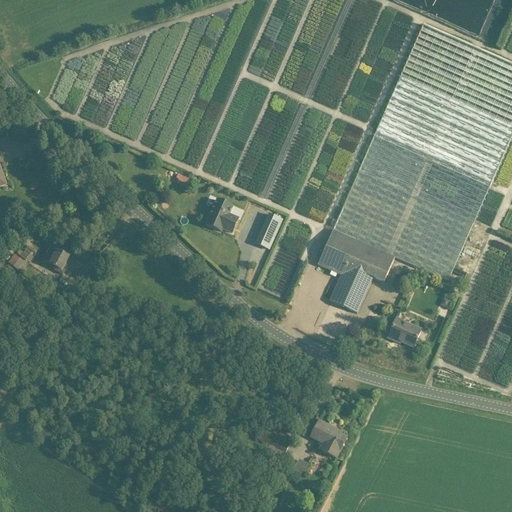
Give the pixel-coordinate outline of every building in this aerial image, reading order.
[(402,79),(318,266),(341,276),(329,303),(357,315),(373,279),(384,284),(395,260),(449,284),(511,142),(511,65),(425,27),(402,79)] [(181,183),(184,177),(178,175),(175,181),(181,183)] [(232,234),(238,220),(229,216),(232,208),(218,201),(214,209),(212,208),(208,216),(210,217),(206,226),(221,233),(222,230),(232,234)] [(511,231),(511,211),(510,210),(503,228),(511,231)] [(265,214),(252,243),(265,249),(278,220),(265,214)] [(66,264),(69,258),(59,253),(51,248),(50,249),(49,248),(42,260),(56,268),(54,270),(63,275),(68,266),(66,264)] [(26,264),(14,255),(8,263),(19,272),(26,264)] [(397,270),(395,276),(406,281),(408,275),(397,270)] [(312,306),(324,311),(332,289),(326,286),(329,278),(324,276),(312,306)] [(396,321),(388,339),(394,342),(395,340),(414,348),(421,332),(396,321)] [(340,453),(347,439),(335,432),(336,431),(319,422),(311,438),(320,443),(318,446),(320,447),(318,451),(336,460),(340,453)] [(292,438),(264,425),(257,440),(284,453),(292,438)]
